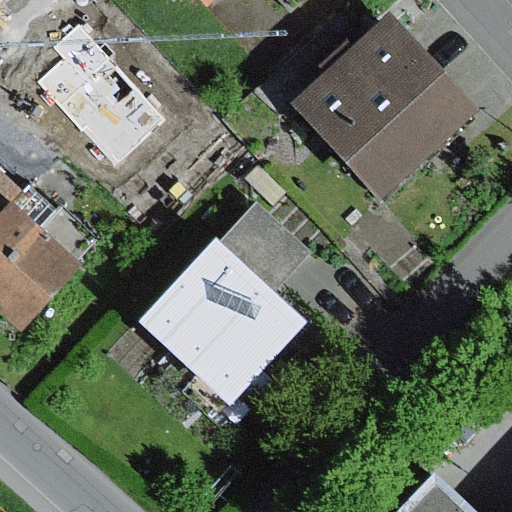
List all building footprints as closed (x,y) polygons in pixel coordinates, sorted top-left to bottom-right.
[(193,0),(204,12),(218,0),(193,0)] [(304,0),(276,0),(290,14),(304,0)] [(381,23),(284,110),(374,210),(471,124),(381,23)] [(0,221),(5,216),(33,185),(0,154),(0,221)] [(250,203),(208,247),(266,301),(308,257),(250,203)] [(78,278),(5,216),(0,221),(0,327),(16,341),(78,278)] [(266,301),(208,247),(132,330),(227,414),(302,330),(266,301)] [(447,511),(420,487),(396,511),(447,511)]
